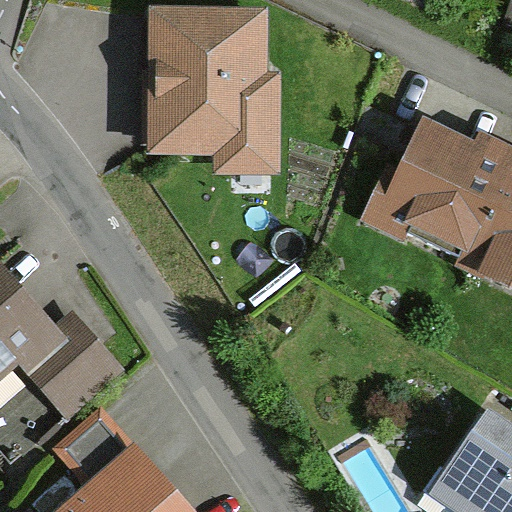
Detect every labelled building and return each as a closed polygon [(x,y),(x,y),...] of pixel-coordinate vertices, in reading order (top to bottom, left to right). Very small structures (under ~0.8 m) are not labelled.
[(241,23),(140,24),(141,157),(204,157),(204,171),(254,171),(253,86),(242,86),(241,23)] [(511,182),(511,169),(423,126),(378,218),(472,264),(511,182)] [(511,182),(472,264),(511,284),(511,182)] [(0,265),(0,384),(19,367),(69,423),(124,374),(71,315),(56,328),(0,265)] [(69,511),(188,511),(100,413),(54,454),(90,494),(69,511)] [(443,511),(511,511),(511,433),(487,416),(428,501),(443,511)]
